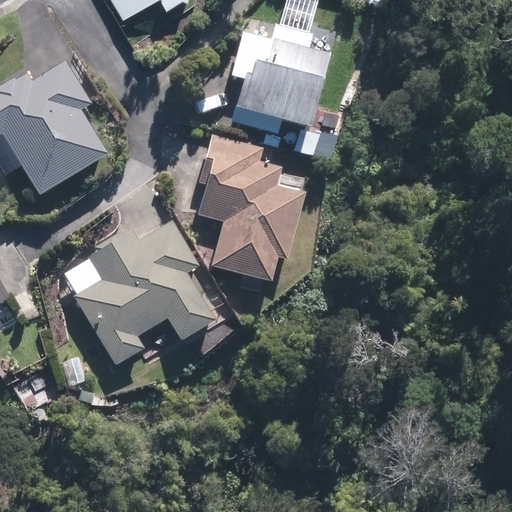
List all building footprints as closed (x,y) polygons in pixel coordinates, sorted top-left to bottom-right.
[(113,0),(123,17),(155,0),(166,0),(171,7),(188,0),(113,0)] [(317,127),(337,54),(311,47),(315,33),(281,23),(276,40),(247,32),(235,75),(249,79),(237,123),(279,135),(283,117),(317,127)] [(29,74),(0,90),(0,137),(10,132),(44,191),(110,153),(86,111),(98,105),(72,59),(34,81),(29,74)] [(341,144),(304,130),(297,147),(335,161),(341,144)] [(293,260),(311,191),(287,185),(291,169),(267,163),(271,151),(212,136),(199,186),(211,189),(204,214),(227,220),(215,267),(276,282),(282,258),(293,260)] [(105,277),(75,295),(119,366),(147,349),(140,337),(169,319),(184,344),(224,320),(194,271),(204,264),(178,222),(160,233),(149,216),(89,252),(105,277)] [(0,384),(10,378),(0,361),(0,307),(18,297),(0,267),(0,384)] [(45,376),(18,392),(30,412),(57,396),(45,376)]
